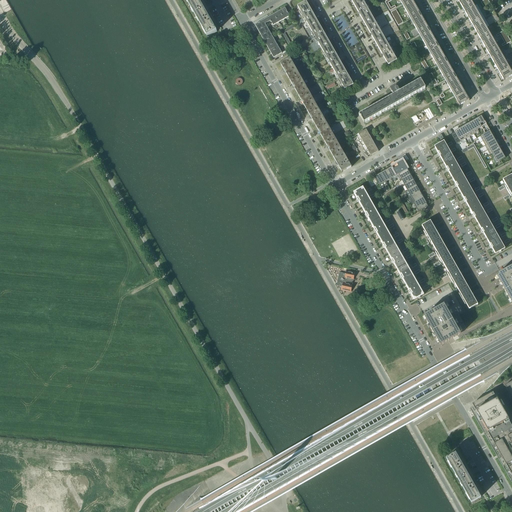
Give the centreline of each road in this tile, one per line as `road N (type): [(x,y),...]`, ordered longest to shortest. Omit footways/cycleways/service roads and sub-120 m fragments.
road 1 (unclassified): [(246,420),(54,84),(0,16)]
road 2 (residential): [(511,498),(333,185)]
road 3 (tertiary): [(511,337),(202,511)]
road 4 (tertiary): [(229,511),(511,350)]
road 5 (residential): [(333,185),(239,21)]
road 6 (residential): [(484,271),(411,141)]
road 7 (unknown): [(0,448),(69,454),(101,511)]
